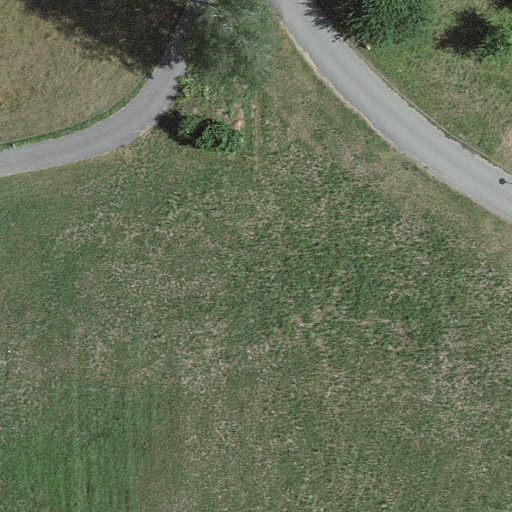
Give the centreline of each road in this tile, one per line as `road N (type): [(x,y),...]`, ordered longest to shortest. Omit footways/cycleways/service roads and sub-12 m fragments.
road 1 (residential): [(511,199),(371,100),(290,0)]
road 2 (track): [(0,165),(89,145),(137,118),(176,62),(202,0)]
